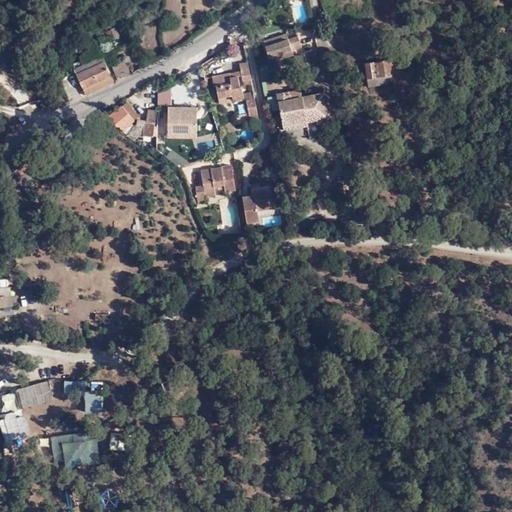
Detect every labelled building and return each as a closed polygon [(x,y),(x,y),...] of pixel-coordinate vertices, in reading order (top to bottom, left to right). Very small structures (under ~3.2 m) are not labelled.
[(297,22),(311,19),(306,1),(293,5),(297,22)] [(109,23),(104,29),(110,42),(121,38),(117,27),(116,27),(113,19),(109,23)] [(265,38),(266,45),(289,38),(286,31),(265,38)] [(289,38),(292,48),(302,44),(299,34),(289,38)] [(266,45),(269,55),(292,48),(289,38),(266,45)] [(293,53),(292,48),(269,55),(271,60),(293,53)] [(300,62),(302,74),(311,71),(310,64),(317,63),(312,49),(295,54),(296,62),(300,62)] [(365,63),(367,77),(391,73),(390,59),(365,63)] [(83,87),(110,74),(105,61),(77,72),(83,87)] [(118,80),(123,78),(120,70),(129,67),(126,61),(112,67),(118,80)] [(251,80),(248,62),(240,64),(241,72),(242,75),(243,81),(251,80)] [(268,66),(259,67),(262,82),(270,81),(268,66)] [(120,70),(123,78),(132,74),(129,67),(120,70)] [(391,73),(367,77),(368,85),(392,83),(391,73)] [(114,82),(110,74),(83,87),(87,95),(114,82)] [(231,78),(230,74),(211,77),(213,88),(215,88),(218,100),(231,97),(242,94),(240,87),(239,86),(237,77),(231,78)] [(300,89),(277,93),(277,95),(280,109),(283,126),(305,122),(305,119),(314,117),(315,120),(327,118),(322,93),(301,97),(300,89)] [(280,109),(277,95),(268,97),(271,111),(280,109)] [(129,100),(123,105),(132,117),(137,112),(129,100)] [(258,119),(255,100),(245,102),(248,113),(249,121),(258,119)] [(145,119),(142,134),(152,135),(156,106),(147,104),(145,119)] [(132,117),(123,105),(108,118),(128,131),(134,124),(130,120),(132,117)] [(197,138),(197,106),(168,106),(168,138),(197,138)] [(249,122),(249,121),(248,113),(235,116),(237,125),(249,122)] [(133,132),(142,134),(145,119),(138,119),(133,132)] [(173,149),(167,156),(181,169),(188,162),(173,149)] [(222,184),(223,191),(234,189),(229,165),(200,170),(202,185),(193,187),(197,204),(204,202),(203,196),(214,194),(214,193),(212,185),(222,184)] [(214,193),(223,191),(222,184),(212,185),(214,193)] [(241,197),(246,223),(260,221),(258,211),(273,207),(270,187),(253,190),(254,195),(241,197)] [(280,216),(266,218),(267,225),(281,223),(280,216)] [(14,367),(16,383),(35,383),(34,366),(14,367)] [(85,395),(87,381),(66,378),(64,392),(85,395)] [(14,409),(0,412),(0,433),(3,444),(23,438),(14,409)]
